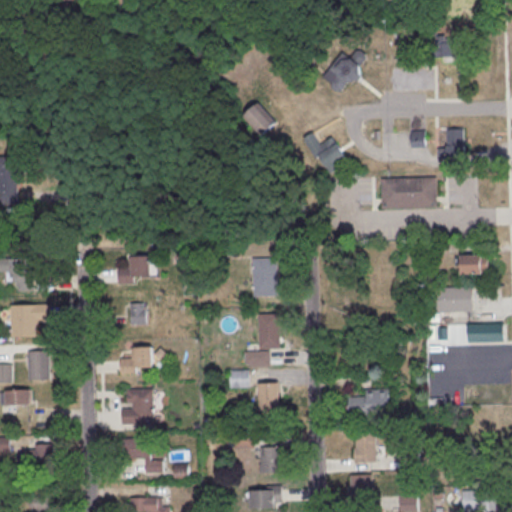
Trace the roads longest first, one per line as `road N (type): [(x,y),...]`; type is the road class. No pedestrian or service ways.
road 1 (residential): [(316,511),(309,246)]
road 2 (residential): [(89,511),(82,252)]
road 3 (residential): [(511,110),(354,115),(353,135),(372,153),(390,149),(389,112)]
